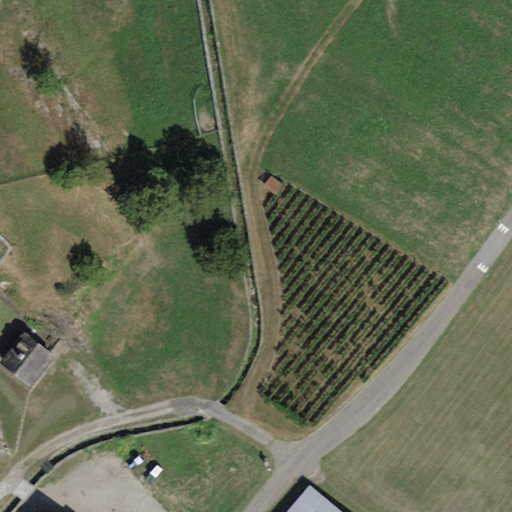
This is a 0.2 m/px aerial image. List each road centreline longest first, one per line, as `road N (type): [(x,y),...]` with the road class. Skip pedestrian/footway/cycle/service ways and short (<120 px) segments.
road 1 (track): [(231,421),(262,365),(269,331),(253,179),(258,149),(351,0)]
road 2 (track): [(370,511),(199,405),(78,433),(13,478)]
road 3 (unclassified): [(511,222),(406,359),(255,511)]
